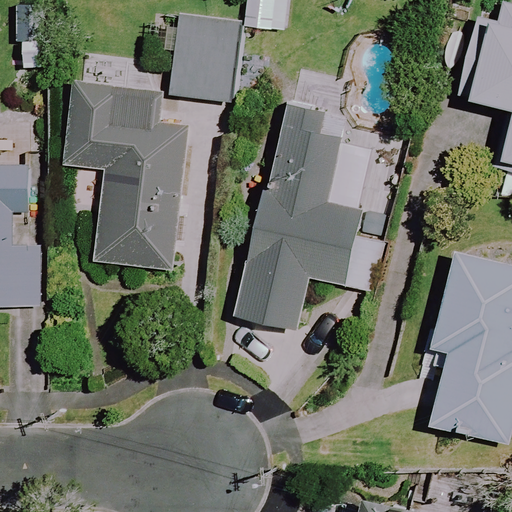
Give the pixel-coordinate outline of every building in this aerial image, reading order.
[(511,5),(489,0),(481,0),(458,96),(511,109),(511,111),(500,160),(511,163),(511,5)] [(243,21),(177,17),(172,98),(238,102),(243,21)] [(134,88),(136,63),(89,59),(87,84),(71,83),(65,166),(103,169),(95,265),(174,271),(186,129),(153,126),(156,90),(134,88)] [(341,119),(281,107),(240,317),(301,329),(310,280),(373,292),(379,263),(352,257),(361,212),(324,205),(341,119)] [(27,211),(26,168),(0,168),(0,307),(41,307),(41,247),(14,247),(13,211),(27,211)] [(511,267),(449,254),(429,345),(454,351),(437,427),(509,443),(511,430),(511,267)] [(402,511),(363,501),(360,511),(402,511)]
